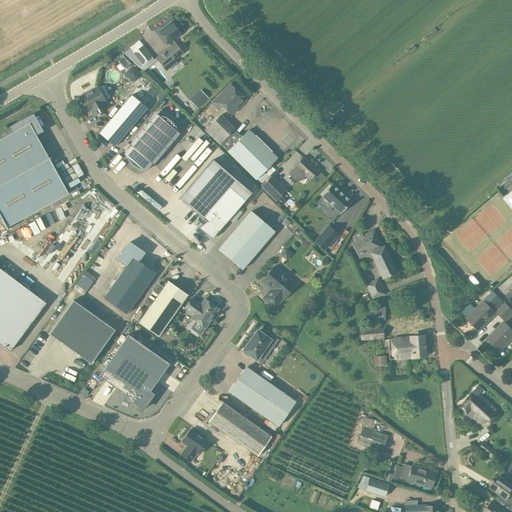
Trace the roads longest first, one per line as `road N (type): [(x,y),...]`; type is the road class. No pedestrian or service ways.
road 1 (residential): [(148,444),(233,324),(235,301),(108,187),(44,75)]
road 2 (residential): [(442,352),(421,250),(401,222),(186,0)]
road 3 (residential): [(148,444),(0,374)]
road 4 (residential): [(458,511),(442,352)]
road 5 (tertiary): [(44,75),(168,0)]
